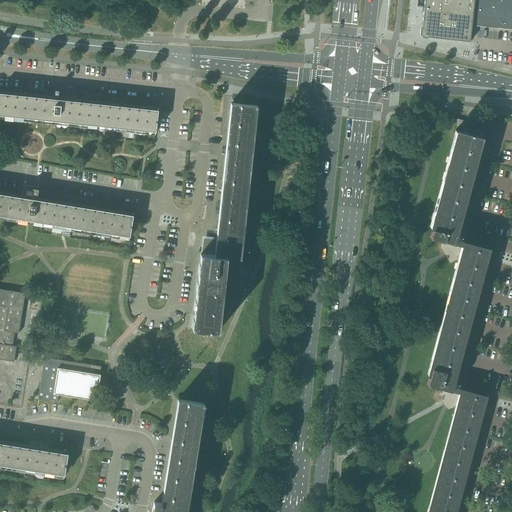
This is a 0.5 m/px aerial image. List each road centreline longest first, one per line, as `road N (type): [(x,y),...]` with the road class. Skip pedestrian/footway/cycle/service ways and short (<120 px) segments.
road 1 (primary): [(337,81),(293,511)]
road 2 (primary): [(316,511),(365,84)]
road 3 (unclassified): [(179,54),(0,35)]
road 4 (residential): [(177,91),(0,73)]
road 5 (residential): [(499,241),(471,354),(476,383),(497,390)]
road 6 (residential): [(165,198),(0,172)]
road 7 (unclassified): [(340,61),(179,54)]
road 8 (unclassified): [(179,54),(337,81)]
road 9 (tertiary): [(511,88),(471,75),(367,65)]
road 10 (tertiary): [(365,84),(511,93)]
road 11 (residential): [(499,241),(468,226),(491,140),(511,136)]
road 12 (residential): [(465,511),(497,390)]
road 13 (residential): [(179,54),(185,15),(248,14),(261,0)]
road 14 (residential): [(120,434),(0,424)]
